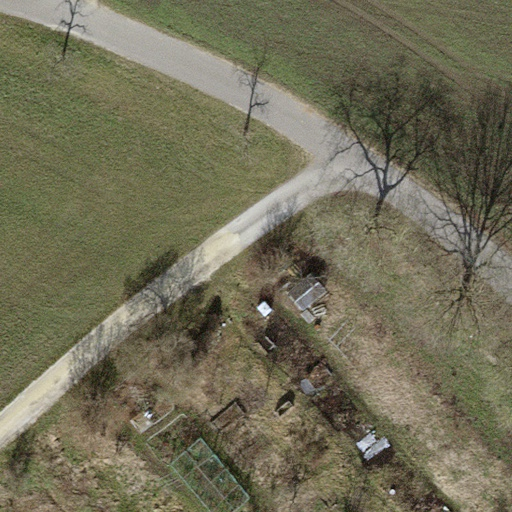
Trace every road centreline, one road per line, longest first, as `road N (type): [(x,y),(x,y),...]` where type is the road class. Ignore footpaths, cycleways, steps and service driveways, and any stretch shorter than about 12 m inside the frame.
road 1 (unclassified): [(511,273),(287,113),(217,75),(18,0)]
road 2 (track): [(347,150),(229,239),(0,438)]
